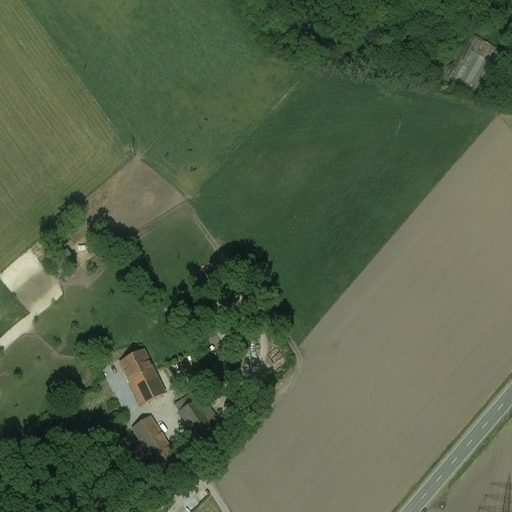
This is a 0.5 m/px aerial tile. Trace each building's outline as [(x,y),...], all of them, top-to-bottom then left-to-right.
[(503,52),(471,35),(448,79),(477,94),(503,52)] [(154,372),(144,352),(120,364),(141,407),(166,395),(154,372)] [(237,370),(237,365),(235,360),(232,357),(227,355),(223,354),(219,356),(215,358),(213,361),(212,365),(212,370),(214,375),(219,379),(224,380),(230,379),(234,375),(237,370)] [(206,428),(192,406),(180,414),(193,436),(206,428)] [(160,472),(177,461),(150,418),(132,430),(160,472)]
